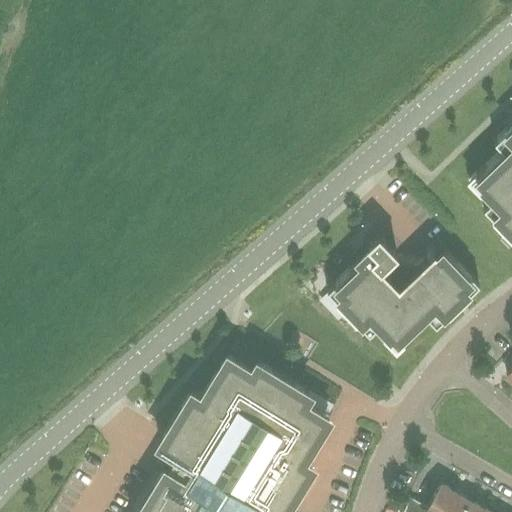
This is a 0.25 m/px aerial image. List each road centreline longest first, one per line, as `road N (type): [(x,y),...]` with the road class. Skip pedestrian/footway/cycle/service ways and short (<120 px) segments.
road 1 (unclassified): [(511,32),(0,486)]
road 2 (residential): [(402,420),(511,487)]
